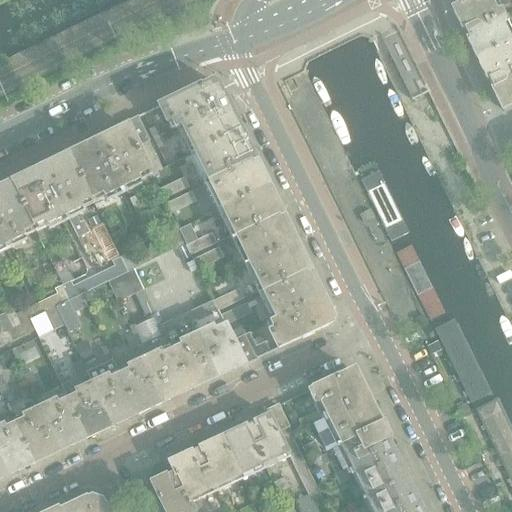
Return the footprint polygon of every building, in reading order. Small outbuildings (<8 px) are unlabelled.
[(511,43),(511,42),(504,26),(508,24),(502,11),(496,10),(494,5),(509,7),(507,0),(469,0),(457,6),(452,9),(477,60),(511,43)] [(422,80),(396,27),(379,35),(411,101),(422,95),(421,94),(419,90),(416,83),(422,80)] [(502,110),(511,105),(511,43),(477,60),(502,110)] [(254,159),(230,110),(223,97),(222,98),(217,86),(210,84),(200,89),(199,88),(159,107),(166,122),(169,120),(173,129),(180,125),(208,182),(254,159)] [(137,147),(148,142),(149,141),(137,118),(125,124),(127,128),(137,147)] [(161,136),(157,127),(149,131),(153,140),(161,136)] [(137,147),(127,128),(113,134),(114,136),(84,151),(83,149),(69,156),(91,201),(104,195),(106,199),(138,183),(136,179),(149,173),(148,170),(145,166),(143,161),(141,156),(139,152),(137,147)] [(166,146),(161,136),(153,140),(158,150),(166,146)] [(148,142),(137,147),(139,152),(150,147),(148,142)] [(150,147),(139,152),(141,156),(152,151),(150,147)] [(152,151),(141,156),(143,161),(154,156),(152,151)] [(91,201),(69,156),(56,162),(56,164),(37,174),(29,178),(28,176),(12,184),(34,229),(46,223),(48,227),(54,224),(58,234),(57,235),(61,242),(71,238),(67,231),(62,220),(67,218),(78,239),(89,233),(83,222),(80,224),(75,214),(80,211),(78,207),(91,201)] [(154,156),(143,161),(145,166),(156,160),(154,156)] [(281,213),(267,186),(254,159),(208,182),(234,235),(281,213)] [(156,160),(145,166),(148,170),(158,165),(156,160)] [(158,165),(148,170),(149,173),(150,175),(161,169),(158,165)] [(376,171),(356,181),(387,241),(407,232),(376,171)] [(184,178),(177,182),(182,192),(189,188),(184,178)] [(177,182),(171,185),(176,195),(182,192),(177,182)] [(34,229),(12,184),(0,189),(0,250),(22,240),(20,236),(34,229)] [(171,185),(164,188),(169,198),(176,195),(171,185)] [(164,188),(158,191),(163,201),(169,198),(164,188)] [(191,193),(184,196),(189,206),(196,202),(191,193)] [(184,196),(178,199),(183,209),(189,206),(184,196)] [(140,209),(134,198),(129,200),(135,211),(140,209)] [(178,199),(171,202),(176,212),(183,209),(178,199)] [(171,202),(165,205),(170,215),(176,212),(171,202)] [(370,211),(360,216),(360,218),(363,222),(373,218),(370,211)] [(308,269),(294,240),(281,213),(234,235),(262,292),(308,269)] [(177,230),(177,229),(169,233),(169,234),(170,234),(172,238),(177,248),(184,245),(177,230)] [(211,233),(204,236),(209,247),(216,244),(211,233)] [(204,236),(198,239),(203,250),(209,247),(204,236)] [(177,248),(172,238),(164,242),(170,252),(177,248)] [(405,238),(390,246),(430,323),(446,315),(405,238)] [(198,239),(191,242),(196,253),(203,250),(198,239)] [(170,252),(164,242),(157,245),(162,255),(170,252)] [(191,242),(185,246),(190,256),(196,253),(191,242)] [(162,255),(157,245),(150,249),(151,249),(155,259),(162,255)] [(218,249),(212,252),(217,262),(223,258),(218,248),(218,249)] [(151,249),(150,249),(143,252),(148,262),(155,259),(151,249)] [(148,262),(143,252),(136,255),(141,266),(148,262)] [(212,252),(205,255),(210,265),(217,262),(212,252)] [(25,265),(19,253),(14,256),(20,267),(25,265)] [(134,269),(129,259),(127,255),(126,254),(119,258),(119,259),(126,273),(133,269),(134,269)] [(141,266),(136,255),(129,259),(134,269),(141,266)] [(205,255),(199,258),(204,268),(210,265),(205,255)] [(119,259),(119,258),(111,261),(112,262),(114,266),(119,276),(126,273),(119,259)] [(199,258),(192,261),(197,271),(204,268),(199,258)] [(86,277),(88,270),(86,268),(82,259),(73,263),(72,259),(64,263),(65,266),(55,271),(62,285),(70,282),(71,283),(71,284),(86,277)] [(119,276),(114,266),(107,270),(112,280),(119,276)] [(155,316),(133,269),(126,273),(119,276),(112,280),(107,282),(117,303),(135,295),(147,320),(155,316)] [(330,315),(322,297),(308,269),(262,292),(275,320),(268,323),(272,330),(269,332),(278,349),(327,326),(326,325),(329,324),(331,318),(330,315)] [(112,280),(107,270),(100,273),(105,283),(107,282),(112,280)] [(105,283),(100,273),(93,276),(98,286),(105,283)] [(98,286),(93,276),(86,280),(91,290),(98,286)] [(91,290),(86,280),(79,283),(84,293),(91,290)] [(72,287),(72,286),(71,284),(71,283),(70,282),(62,285),(62,286),(69,301),(77,297),(72,287)] [(84,293),(79,283),(72,286),(72,287),(77,297),(81,295),(84,293)] [(62,286),(62,285),(54,289),(54,290),(56,294),(56,295),(61,305),(67,301),(69,301),(62,286)] [(239,290),(232,293),(237,303),(244,300),(239,290)] [(232,293),(226,296),(231,306),(237,303),(232,293)] [(56,295),(56,294),(49,298),(54,308),(55,307),(61,305),(56,295)] [(69,301),(67,301),(74,314),(87,308),(81,295),(77,297),(69,301)] [(226,296),(219,299),(224,309),(231,306),(226,296)] [(54,308),(49,298),(42,301),(47,311),(54,308)] [(219,299),(213,303),(217,312),(224,309),(219,299)] [(47,311),(42,301),(35,305),(40,315),(44,313),(47,311)] [(61,305),(55,307),(64,326),(68,334),(81,328),(74,314),(67,301),(61,305)] [(224,327),(219,317),(217,312),(213,303),(160,327),(190,390),(242,366),(231,341),(224,327)] [(246,304),(239,307),(244,317),(251,314),(246,304)] [(40,315),(35,305),(28,308),(33,318),(40,315)] [(239,307),(233,311),(238,321),(244,317),(239,307)] [(33,318),(28,308),(21,311),(26,322),(29,320),(33,318)] [(64,326),(55,309),(44,314),(52,331),(64,326)] [(14,316),(14,315),(12,311),(12,310),(4,313),(5,314),(12,329),(12,328),(18,326),(19,325),(14,316)] [(26,322),(21,311),(14,315),(14,316),(19,325),(23,323),(26,322)] [(233,311),(226,314),(231,324),(238,321),(233,311)] [(5,314),(4,313),(0,315),(0,325),(4,333),(7,331),(12,329),(5,314)] [(226,314),(219,317),(224,327),(231,324),(226,314)] [(155,316),(147,320),(129,328),(131,334),(138,348),(144,359),(129,366),(131,370),(119,376),(138,415),(190,390),(160,327),(155,316)] [(423,317),(414,321),(419,330),(427,325),(423,317)] [(34,331),(29,320),(26,322),(23,323),(28,334),(34,331)] [(28,334),(23,323),(19,325),(18,326),(23,336),(28,334)] [(452,324),(434,332),(469,404),(487,395),(452,324)] [(23,336),(18,326),(12,328),(18,339),(23,336)] [(18,339),(12,328),(12,329),(7,331),(12,342),(18,339)] [(12,342),(7,331),(4,333),(2,334),(7,344),(12,342)] [(138,348),(131,334),(124,337),(131,351),(138,348)] [(255,360),(250,350),(243,335),(231,341),(242,366),(255,360)] [(265,342),(260,345),(265,355),(270,353),(265,342)] [(86,343),(75,348),(76,351),(82,363),(93,358),(86,343)] [(440,350),(437,343),(427,348),(431,355),(440,350)] [(260,345),(255,347),(260,357),(265,355),(260,345)] [(255,347),(250,350),(255,360),(260,357),(255,347)] [(87,377),(78,356),(71,360),(73,366),(70,367),(76,381),(87,377)] [(42,395),(31,372),(23,376),(34,398),(42,395)] [(381,426),(370,404),(356,375),(355,375),(351,374),(350,373),(336,380),(336,379),(313,390),(313,391),(310,392),(310,391),(307,393),(314,409),(317,408),(336,448),(381,426)] [(12,407),(6,392),(8,392),(1,376),(0,376),(0,393),(7,409),(12,407)] [(138,415),(119,376),(108,381),(106,377),(77,391),(79,395),(66,401),(85,440),(138,415)] [(511,430),(498,400),(472,412),(511,494),(511,430)] [(85,440),(66,401),(56,405),(54,402),(25,415),(27,420),(14,425),(32,464),(85,440)] [(472,414),(467,403),(456,408),(456,409),(461,420),(462,419),(472,414)] [(289,428),(278,406),(267,412),(269,416),(277,434),(289,428)] [(298,433),(322,421),(317,412),(298,421),(298,422),(293,424),(298,433)] [(280,439),(277,434),(269,416),(220,439),(240,478),(262,467),(265,472),(278,466),(276,462),(288,456),(286,452),(283,446),(280,439)] [(0,479),(32,464),(14,425),(3,430),(1,426),(0,426),(0,479)] [(407,480),(394,453),(387,440),(389,439),(382,425),(381,426),(336,448),(362,501),(407,480)] [(290,435),(289,428),(277,434),(280,439),(290,435)] [(293,441),(290,435),(280,439),(283,446),(293,441)] [(240,478),(220,439),(169,463),(173,472),(188,503),(191,502),(240,478)] [(296,447),(293,441),(283,446),(286,452),(296,447)] [(299,454),(296,447),(286,452),(288,456),(289,458),(299,454)] [(302,460),(299,454),(289,458),(292,465),(302,460)] [(305,466),(303,462),(302,460),(292,465),(294,467),(295,471),(305,466)] [(308,472),(305,466),(295,471),(298,477),(308,472)] [(348,476),(345,470),(334,475),(337,481),(348,476)] [(188,503),(173,472),(151,483),(164,511),(195,511),(191,502),(188,503)] [(311,479),(308,472),(298,477),(301,483),(311,479)] [(340,486),(351,481),(348,476),(337,481),(340,486)] [(314,485),(311,479),(301,483),(305,490),(314,485)] [(423,511),(420,506),(407,480),(362,501),(367,511),(423,511)] [(276,495),(270,482),(262,486),(268,498),(276,495)] [(308,496),(318,491),(317,490),(314,485),(305,490),(308,496)] [(294,498),(290,489),(278,495),(283,503),(294,498)] [(321,497),(318,491),(308,496),(310,502),(321,497)] [(310,502),(308,496),(296,501),(301,511),(314,511),(313,509),(310,502)] [(324,504),(321,497),(310,502),(313,509),(324,504)] [(106,511),(104,507),(103,507),(101,502),(91,498),(85,501),(85,500),(59,511),(57,511),(53,511),(106,511)]
